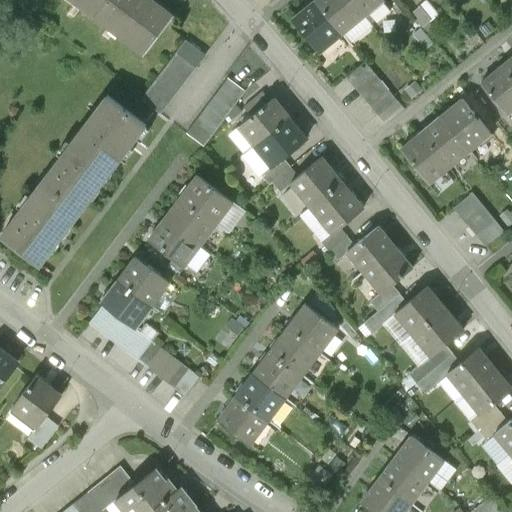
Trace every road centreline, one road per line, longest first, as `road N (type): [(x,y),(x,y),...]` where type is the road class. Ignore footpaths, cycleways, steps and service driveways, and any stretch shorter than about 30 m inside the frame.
road 1 (residential): [(227,0),(511,337)]
road 2 (residential): [(283,511),(136,407)]
road 3 (residential): [(136,407),(0,306)]
road 4 (residential): [(136,407),(6,511)]
